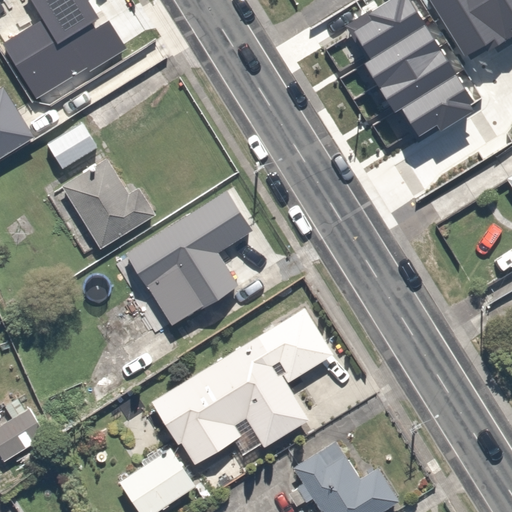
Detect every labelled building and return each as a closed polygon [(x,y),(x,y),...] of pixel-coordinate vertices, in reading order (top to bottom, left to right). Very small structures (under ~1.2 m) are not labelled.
[(0,0),(0,55),(0,56),(0,100),(12,118),(83,72),(65,45),(59,49),(26,0),(0,0)] [(481,30),(462,0),(415,0),(397,12),(429,63),(481,30)] [(443,121),(394,154),(389,157),(417,199),(511,133),(511,102),(507,106),(470,52),(419,86),(443,121)] [(78,121),(44,143),(59,166),(93,145),(78,121)] [(511,147),(496,158),(505,173),(501,175),(511,191),(511,147)] [(103,156),(56,187),(98,248),(149,212),(130,185),(125,188),(103,156)] [(190,207),(122,248),(118,250),(142,289),(167,274),(187,308),(234,280),(190,207)] [(297,303),(145,400),(171,441),(176,438),(190,460),(229,435),(241,453),(257,443),(259,445),(302,418),(281,384),(329,353),(297,303)] [(159,320),(117,345),(134,376),(177,351),(159,320)] [(26,407),(0,423),(0,457),(1,459),(42,432),(26,407)] [(329,436),(293,457),(287,461),(307,495),(297,501),(303,511),(374,511),(395,500),(375,466),(354,478),(329,436)] [(165,445),(114,478),(136,511),(147,511),(190,484),(165,445)]
